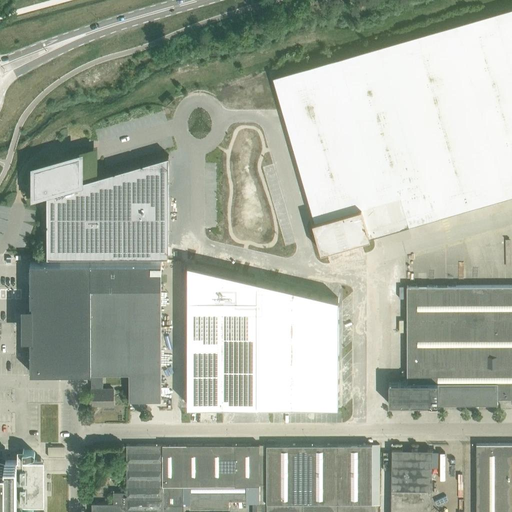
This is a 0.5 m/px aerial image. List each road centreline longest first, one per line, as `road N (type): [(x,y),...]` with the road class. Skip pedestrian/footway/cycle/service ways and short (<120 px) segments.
road 1 (unclassified): [(76,511),(74,447),(99,432),(511,427)]
road 2 (primary): [(79,36),(197,0)]
